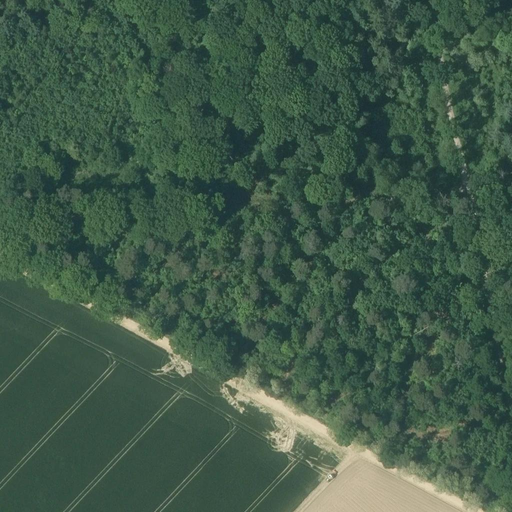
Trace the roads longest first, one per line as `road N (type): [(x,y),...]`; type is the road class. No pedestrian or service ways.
road 1 (track): [(0,258),(474,511)]
road 2 (track): [(471,198),(0,226)]
road 3 (track): [(471,198),(511,408)]
road 4 (track): [(430,0),(471,198)]
